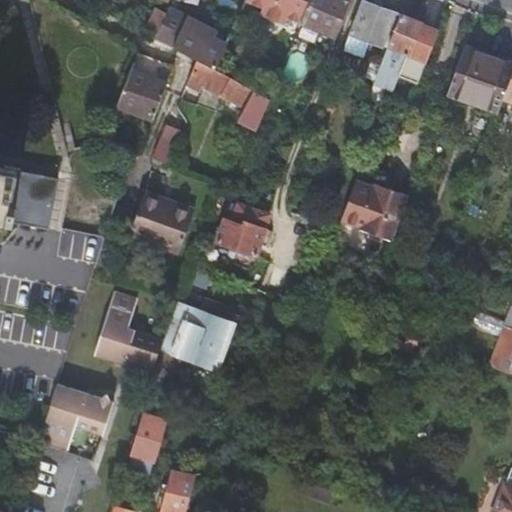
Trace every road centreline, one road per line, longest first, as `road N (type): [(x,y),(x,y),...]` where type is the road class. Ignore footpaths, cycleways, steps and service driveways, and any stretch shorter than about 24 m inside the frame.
road 1 (residential): [(56,0),(175,65)]
road 2 (unknown): [(96,511),(130,390)]
